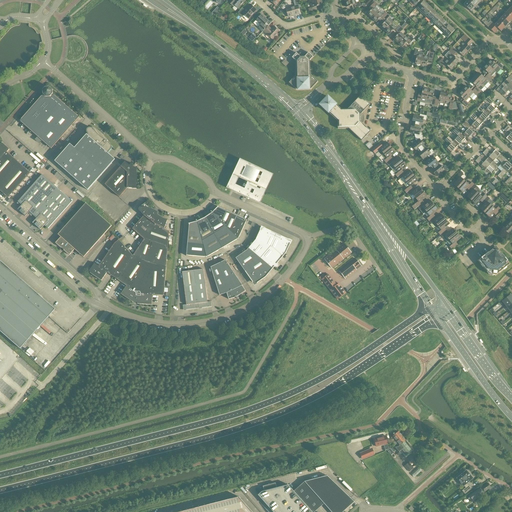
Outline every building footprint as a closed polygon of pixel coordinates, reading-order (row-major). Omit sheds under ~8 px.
[(211,0),(205,6),(208,9),(213,3),(211,0)] [(238,9),(246,0),(245,0),(229,0),(228,2),(233,7),(234,6),(238,9)] [(295,1),(296,6),(286,9),(288,17),(300,14),(298,8),(301,7),(298,0),(295,0),(296,0),(295,1)] [(320,0),(318,0),(310,2),(312,8),(308,9),(309,12),(316,10),(315,7),(322,5),(321,4),(322,3),(321,1),(320,0)] [(354,0),(350,0),(345,2),(344,3),(345,5),(346,6),(346,7),(353,5),(354,8),(361,6),(360,3),(356,4),(354,0)] [(475,7),(468,0),(464,5),(471,12),(475,7)] [(479,3),(476,0),(468,0),(475,7),(477,9),(479,7),(477,5),(479,3)] [(422,13),(428,6),(424,1),(417,8),(422,13)] [(372,19),(379,11),(376,9),(379,6),(375,2),(370,7),(372,10),(367,14),(368,15),(368,17),(370,18),(371,18),(372,19)] [(248,19),(256,10),(250,5),(245,11),(242,8),(238,13),(242,17),(244,15),(248,19)] [(433,10),(428,6),(422,13),(426,17),(433,10)] [(433,10),(426,17),(430,21),(437,14),(433,10)] [(383,15),(379,11),(372,19),(372,20),(374,22),(375,22),(376,23),(380,18),(383,20),(388,15),(385,12),(383,15)] [(511,18),(506,13),(502,17),(509,23),(511,19),(511,18)] [(441,18),(437,14),(430,21),(434,25),(441,18)] [(266,24),(268,21),(261,15),(256,20),(261,25),(258,28),(262,32),(268,26),(266,24)] [(384,30),(385,31),(392,24),(393,22),(389,18),(390,17),(388,15),(383,20),(385,22),(380,27),(381,28),(381,29),(383,30),(384,30)] [(509,23),(502,17),(498,21),(505,27),(509,23)] [(446,22),(441,18),(434,25),(439,29),(446,22)] [(488,23),(486,21),(484,23),(494,33),(497,30),(496,30),(497,28),(494,25),(495,25),(490,21),(488,23)] [(498,21),(495,25),(494,25),(497,28),(501,31),(505,27),(498,21)] [(450,26),(446,22),(439,29),(443,34),(450,26)] [(394,26),(392,24),(385,31),(385,33),(387,34),(388,34),(389,35),(394,30),(396,32),(401,27),(396,23),(394,26)] [(277,35),(280,32),(274,27),(272,30),(268,26),(264,31),(267,34),(267,35),(270,37),(268,39),(271,42),(272,40),(275,37),(276,38),(278,36),(277,35)] [(450,26),(443,34),(448,38),(455,31),(450,26)] [(401,27),(396,32),(398,34),(393,39),(394,40),(394,41),(396,43),(397,43),(398,43),(405,36),(401,32),(403,29),(401,27)] [(459,41),(457,43),(467,52),(469,52),(470,50),(470,49),(471,48),(469,46),(473,43),(464,34),(459,41)] [(407,38),(405,36),(398,43),(398,44),(398,45),(400,47),(401,46),(402,47),(407,43),(409,45),(411,42),(414,40),(409,35),(407,38)] [(457,43),(453,47),(451,49),(456,54),(458,52),(463,57),(464,56),(465,56),(466,54),(466,53),(467,52),(457,43)] [(424,53),(418,52),(419,50),(415,49),(413,56),(417,57),(415,64),(416,64),(417,65),(419,65),(420,65),(421,65),(423,55),(424,53)] [(451,55),(447,59),(455,66),(455,65),(456,65),(458,63),(458,62),(459,61),(454,57),(456,54),(451,49),(448,52),(451,55)] [(426,56),(423,55),(421,65),(422,65),(422,66),(424,67),(425,66),(426,66),(427,65),(430,65),(431,61),(433,54),(427,52),(426,56)] [(313,57),(310,54),(308,53),(306,56),(304,54),(301,54),(299,56),(296,53),(292,58),(295,61),(296,75),(289,83),(296,90),(297,90),(297,93),(310,93),(310,89),(311,89),(318,82),(310,75),(310,61),(313,57)] [(455,66),(447,59),(445,61),(442,58),(438,63),(444,68),(446,65),(451,70),(452,69),(453,69),(454,67),(454,66),(455,66)] [(487,63),(487,64),(494,71),(498,67),(501,69),(503,67),(498,62),(496,64),(491,60),(490,61),(488,61),(487,62),(487,63)] [(494,71),(487,64),(486,65),(485,65),(483,66),(483,67),(483,68),(487,73),(485,75),(491,80),(493,77),(490,75),(494,71)] [(475,77),(474,77),(485,87),(491,80),(485,75),(483,77),(478,73),(478,74),(476,74),(475,75),(475,77)] [(485,87),(474,77),(474,78),(473,78),(471,79),(471,81),(470,82),(475,86),(473,88),(478,93),(485,87)] [(503,91),(511,81),(511,79),(509,77),(501,85),(504,87),(502,89),(503,91)] [(511,90),(511,81),(503,91),(505,93),(508,91),(510,93),(511,90)] [(463,90),(462,90),(469,97),(473,93),(476,96),(478,93),(473,88),(471,91),(466,86),(465,87),(464,87),(463,89),(463,90)] [(20,121),(51,149),(79,117),(53,94),(53,90),(50,87),(45,88),(43,91),(43,94),(20,121)] [(418,94),(417,101),(426,103),(426,100),(429,90),(428,90),(427,89),(425,88),(424,89),(423,88),(421,95),(418,94)] [(432,105),(434,105),(436,98),(433,98),(434,91),(433,91),(433,90),(431,89),(429,90),(426,100),(426,103),(431,105),(432,105)] [(469,97),(462,90),(462,91),(460,91),(459,93),(459,94),(458,95),(463,99),(461,102),(466,107),(468,104),(466,101),(469,97)] [(440,103),(444,104),(446,94),(445,94),(445,93),(443,92),(442,93),(440,93),(439,99),(436,98),(434,105),(438,106),(438,104),(439,104),(440,104),(440,103)] [(446,94),(444,104),(449,105),(448,109),(452,110),(457,108),(456,102),(453,103),(450,102),(452,95),(451,95),(450,94),(448,94),(447,94),(446,94)] [(360,116),(360,114),(370,104),(361,95),(348,109),(341,109),(328,97),(320,105),(337,121),(338,129),(349,129),(362,141),(367,135),(371,132),(364,125),(360,122),(360,120),(363,120),(362,116),(360,116)] [(485,110),(490,115),(494,119),(496,119),(499,116),(497,114),(495,114),(493,113),(493,111),(498,107),(487,97),(484,101),(489,106),(485,110)] [(490,115),(485,110),(480,105),(477,109),(482,114),(478,118),(483,123),(487,127),(489,127),(491,124),(489,122),(488,122),(486,121),(486,119),(490,115)] [(483,123),(478,118),(473,113),(469,117),(475,122),(471,126),(475,131),(480,135),(481,135),(484,132),(482,130),(480,130),(479,129),(479,127),(483,123)] [(414,124),(421,126),(422,123),(423,120),(426,120),(427,116),(423,115),(420,114),(420,116),(414,115),(412,121),(414,121),(414,124)] [(475,131),(471,126),(466,121),(462,125),(467,130),(463,134),(472,143),(474,143),(477,140),(475,138),(473,138),(471,137),(471,135),(475,131)] [(421,126),(414,124),(413,127),(411,127),(409,133),(414,134),(415,138),(423,136),(422,133),(420,133),(421,129),(420,129),(421,126)] [(95,128),(92,127),(92,128),(91,128),(90,128),(89,128),(88,128),(88,129),(87,129),(87,130),(86,131),(86,132),(87,132),(87,133),(88,134),(87,134),(75,148),(70,144),(55,161),(88,190),(115,160),(108,153),(113,148),(111,146),(109,143),(110,142),(108,140),(106,137),(104,135),(101,132),(98,130),(95,128)] [(453,141),(458,146),(462,150),(464,150),(467,147),(465,145),(463,145),(461,144),(461,142),(465,138),(455,128),(452,132),(457,137),(453,141)] [(423,136),(415,138),(416,141),(411,145),(415,150),(417,149),(419,151),(425,146),(423,144),(421,141),(423,139),(423,136)] [(458,146),(453,141),(448,136),(445,140),(450,145),(446,149),(455,158),(457,158),(459,155),(457,153),(456,153),(454,152),(454,150),(458,146)] [(381,156),(391,148),(389,146),(390,145),(388,142),(383,147),(381,144),(375,149),(377,152),(377,151),(381,156)] [(0,190),(8,198),(30,173),(7,152),(9,149),(2,143),(0,145),(0,190)] [(427,149),(425,146),(419,151),(420,154),(419,155),(423,160),(428,156),(429,157),(434,153),(432,150),(429,151),(427,149)] [(393,150),(391,148),(381,156),(385,160),(384,161),(386,163),(392,159),(390,156),(396,152),(394,149),(393,150)] [(502,163),(504,160),(505,159),(495,150),(491,154),(490,154),(488,153),(488,151),(486,149),(483,152),(483,154),(488,158),(493,162),(497,158),(502,163)] [(434,153),(429,157),(430,159),(425,162),(429,167),(431,166),(432,168),(439,164),(437,161),(434,158),(437,156),(434,153)] [(394,161),(392,159),(386,163),(388,166),(389,165),(392,170),(402,162),(401,160),(401,159),(399,156),(394,161)] [(498,167),(493,162),(488,158),(484,162),(482,162),(481,161),(481,159),(479,157),(476,160),(476,162),(485,170),(487,169),(491,173),(494,170),(494,171),(498,167)] [(273,175),(240,159),(227,188),(231,190),(260,204),(273,175)] [(504,160),(502,163),(499,166),(504,170),(497,176),(501,179),(507,173),(511,167),(511,165),(510,164),(510,165),(504,160)] [(125,162),(121,166),(105,185),(119,197),(127,188),(136,188),(137,168),(135,169),(133,167),(134,166),(132,163),(129,166),(125,162)] [(402,162),(392,170),(397,177),(403,173),(401,170),(407,166),(405,163),(404,164),(402,162)] [(439,164),(432,168),(434,171),(433,172),(437,177),(441,173),(442,174),(448,170),(445,167),(443,168),(441,166),(440,166),(439,164)] [(405,175),(403,173),(397,177),(399,180),(400,180),(403,184),(414,176),(412,174),(413,173),(411,171),(405,175)] [(458,189),(465,181),(461,177),(463,175),(461,172),(456,178),(458,180),(453,185),(455,188),(456,187),(458,189)] [(39,208),(57,188),(42,175),(18,202),(22,205),(18,210),(20,212),(23,214),(25,216),(29,212),(33,215),(39,208)] [(414,176),(403,184),(407,189),(404,191),(406,193),(412,188),(410,186),(418,180),(416,177),(415,178),(414,176)] [(465,181),(458,189),(460,191),(459,191),(462,193),(467,188),(469,190),(474,185),(472,182),(469,185),(465,181)] [(469,199),(471,201),(480,191),(478,189),(479,189),(474,185),(469,190),(471,192),(466,197),(469,200),(469,199)] [(410,195),(413,199),(415,198),(423,192),(421,189),(422,189),(420,186),(414,191),(412,188),(406,193),(408,196),(410,195)] [(57,188),(39,208),(33,215),(37,219),(33,223),(35,225),(38,227),(38,228),(40,230),(44,225),(48,229),(72,202),(57,188)] [(480,201),(482,203),(487,197),(483,193),(482,193),(480,191),(471,201),(473,203),(475,206),(480,201)] [(417,200),(413,203),(414,204),(412,207),(414,210),(418,207),(424,202),(422,200),(427,196),(425,193),(424,194),(423,192),(415,198),(417,200)] [(487,197),(482,203),(484,205),(479,210),(482,212),(482,211),(484,213),(491,206),(487,202),(490,199),(487,197)] [(424,213),(426,212),(434,206),(432,204),(433,203),(431,200),(425,205),(424,202),(418,207),(423,214),(424,213)] [(84,257),(111,226),(86,203),(58,235),(61,237),(55,243),(61,248),(62,248),(64,250),(69,255),(75,249),(84,257)] [(144,216),(132,229),(144,239),(168,247),(169,231),(164,230),(167,220),(164,219),(160,217),(157,215),(154,212),(150,209),(148,207),(145,203),(138,208),(141,212),(144,216)] [(427,219),(429,221),(435,217),(433,214),(438,210),(436,207),(436,208),(434,206),(426,212),(424,213),(428,218),(427,219)] [(495,210),(491,206),(484,213),(486,215),(486,216),(488,218),(493,213),(495,215),(501,209),(498,207),(495,210)] [(226,227),(232,214),(218,207),(212,213),(226,227)] [(212,213),(205,218),(214,234),(226,227),(212,213)] [(232,214),(226,227),(238,239),(247,220),(232,214)] [(437,219),(435,217),(429,221),(431,224),(432,223),(435,228),(438,226),(445,220),(444,218),(444,217),(442,214),(437,219)] [(214,234),(205,218),(197,222),(202,241),(214,234)] [(447,222),(445,220),(438,226),(441,230),(438,233),(440,235),(446,231),(444,228),(450,224),(448,221),(447,222)] [(202,241),(197,222),(189,224),(187,243),(203,245),(202,241)] [(511,232),(511,229),(506,224),(502,229),(509,235),(511,232)] [(238,239),(226,227),(214,234),(222,248),(238,239)] [(256,239),(248,248),(273,269),(275,266),(274,264),(276,264),(277,264),(286,253),(290,244),(289,243),(288,241),(289,240),(264,228),(264,229),(264,230),(262,230),(261,230),(260,230),(256,239)] [(448,233),(446,231),(440,235),(442,238),(445,235),(449,240),(457,234),(455,232),(456,231),(453,228),(448,233)] [(222,248),(214,234),(202,241),(203,245),(206,257),(222,248)] [(458,236),(457,234),(449,240),(447,242),(451,246),(450,247),(452,250),(457,245),(456,242),(461,238),(459,235),(458,236)] [(133,256),(117,279),(127,286),(121,294),(133,302),(133,301),(135,303),(137,303),(137,304),(152,305),(153,295),(164,296),(168,247),(144,239),(133,256)] [(91,269),(89,271),(91,272),(90,273),(101,281),(107,272),(113,277),(117,279),(133,256),(119,240),(115,244),(110,250),(99,266),(99,267),(95,264),(91,269)] [(203,245),(187,243),(186,256),(206,257),(203,245)] [(332,268),(351,253),(344,244),(325,259),(332,268)] [(273,269),(248,248),(247,250),(236,258),(253,283),(253,282),(254,282),(256,282),(257,283),(266,277),(273,269)] [(482,261),(480,263),(489,275),(496,275),(507,266),(506,264),(508,262),(497,248),(493,251),(492,250),(480,259),(482,261)] [(345,279),(361,266),(356,259),(339,272),(345,279)] [(0,331),(20,349),(55,309),(0,260),(0,331)] [(239,295),(246,291),(242,286),(243,286),(225,260),(211,267),(220,295),(227,293),(229,300),(234,298),(236,297),(237,299),(240,297),(239,295)] [(446,272),(448,274),(455,269),(453,266),(456,264),(455,264),(446,272)] [(194,271),(199,308),(202,307),(202,308),(212,307),(211,302),(208,302),(203,269),(194,271)] [(448,274),(450,277),(458,271),(455,269),(448,274)] [(199,308),(194,271),(182,272),(186,305),(183,305),(183,310),(199,308)] [(450,277),(453,280),(460,274),(458,271),(450,277)] [(337,299),(346,293),(339,284),(337,285),(328,274),(322,279),(337,299)] [(453,280),(455,283),(462,277),(460,274),(453,280)] [(455,283),(457,286),(464,280),(462,277),(455,283)] [(457,286),(459,288),(469,281),(468,280),(466,282),(464,280),(457,286)] [(502,301),(506,306),(511,301),(511,297),(510,295),(502,301)] [(399,446),(406,441),(398,432),(393,437),(394,438),(393,439),(392,439),(388,440),(389,444),(394,443),(395,445),(396,447),(397,447),(399,446)] [(384,445),(388,444),(386,436),(374,439),(376,447),(384,445)] [(397,447),(396,447),(399,452),(400,453),(403,450),(402,450),(409,445),(406,441),(399,446),(397,447)] [(400,453),(399,452),(397,454),(399,456),(401,454),(404,452),(407,456),(413,451),(409,445),(402,450),(403,450),(400,453)] [(413,468),(409,463),(404,466),(409,472),(413,468)] [(470,485),(468,483),(473,478),(472,478),(466,471),(457,479),(463,486),(464,486),(466,488),(463,490),(466,493),(472,488),(470,485)] [(304,482),(294,491),(288,485),(277,488),(275,483),(263,486),(264,491),(262,491),(258,495),(273,511),(314,511),(324,504),(331,511),(342,511),(355,502),(354,501),(354,502),(327,476),(304,482)] [(469,495),(473,501),(483,494),(481,490),(483,489),(484,492),(491,487),(488,483),(480,489),(479,488),(469,495)] [(252,511),(239,497),(179,511),(252,511)]
